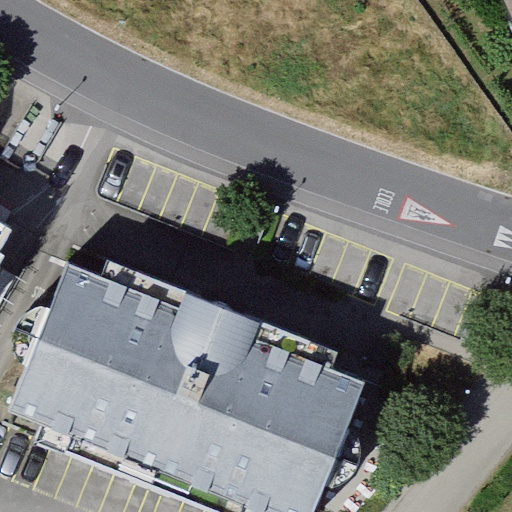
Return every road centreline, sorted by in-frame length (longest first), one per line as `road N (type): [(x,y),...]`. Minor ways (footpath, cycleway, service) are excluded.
road 1 (residential): [(511,236),(94,83),(0,30)]
road 2 (unknown): [(94,83),(0,281)]
